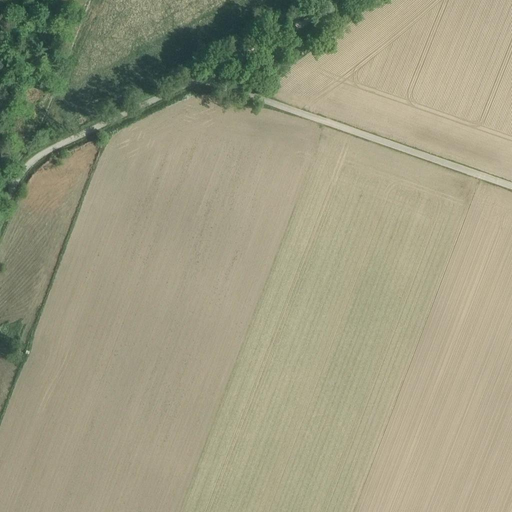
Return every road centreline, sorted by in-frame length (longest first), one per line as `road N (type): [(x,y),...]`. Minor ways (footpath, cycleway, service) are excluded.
road 1 (track): [(0,220),(28,164),(333,0)]
road 2 (unclassified): [(201,75),(511,185)]
road 3 (track): [(69,0),(0,167)]
